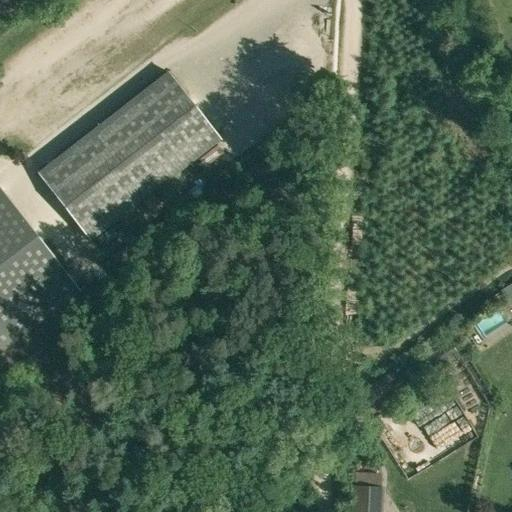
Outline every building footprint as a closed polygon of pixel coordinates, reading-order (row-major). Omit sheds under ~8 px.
[(37,172),(90,239),(219,138),(167,71),(37,172)] [(0,351),(79,291),(0,188),(0,351)] [(511,332),(492,347),(501,360),(511,352),(511,332)] [(357,398),(365,411),(404,388),(402,385),(417,377),(415,374),(454,351),(449,343),(357,398)] [(426,493),(490,459),(461,403),(451,409),(455,418),(401,446),(426,493)] [(230,477),(238,491),(260,477),(251,464),(230,477)] [(350,511),(382,511),(384,486),(380,486),(381,474),(353,472),(350,511)]
